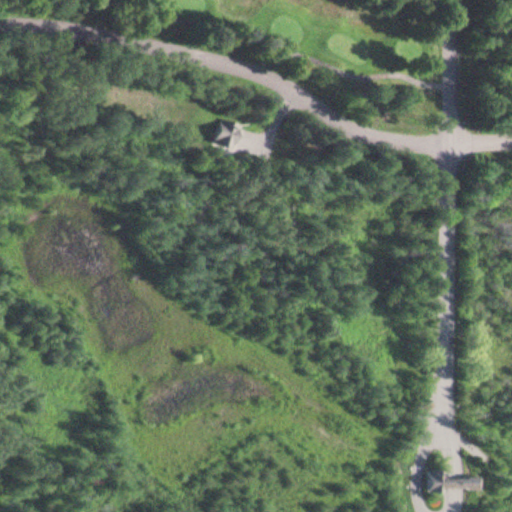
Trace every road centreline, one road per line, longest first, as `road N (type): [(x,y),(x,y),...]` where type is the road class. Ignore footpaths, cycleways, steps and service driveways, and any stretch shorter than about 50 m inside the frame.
road 1 (residential): [(511,143),(391,141),(349,129),(284,87),(227,66),(100,35),(0,26)]
road 2 (residential): [(448,0),(441,379)]
road 3 (residential): [(441,379),(416,465),(420,511)]
road 4 (residential): [(451,511),(441,379)]
